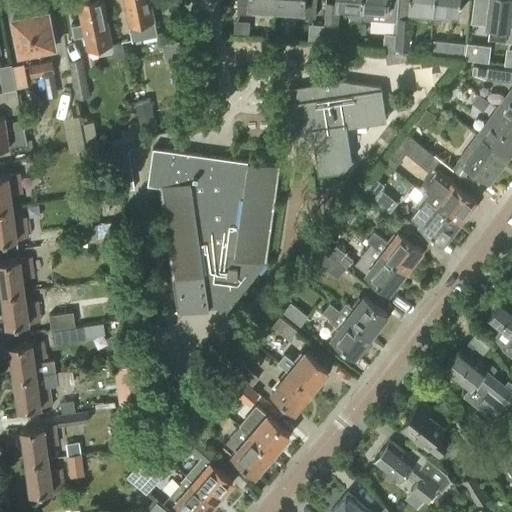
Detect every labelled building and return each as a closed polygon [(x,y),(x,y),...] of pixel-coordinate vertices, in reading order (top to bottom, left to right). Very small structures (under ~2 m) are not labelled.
[(81,22),(72,24),(74,36),(85,34),(88,48),(112,43),(103,0),(79,0),(77,0),(81,22)] [(149,0),(123,0),(128,26),(129,25),(132,40),(157,35),(149,0)] [(236,0),(236,12),(248,13),(249,6),(276,7),(276,0),(236,0)] [(276,0),(276,7),(303,9),(302,16),(315,17),(315,0),(276,0)] [(335,0),(336,2),(335,7),(339,7),(350,8),(349,18),(361,19),(361,9),(361,0),(335,0)] [(361,0),(361,9),(387,11),(387,0),(361,0)] [(409,0),(408,9),(433,11),(434,11),(434,0),(409,0)] [(433,11),(432,22),(441,23),(442,12),(458,14),(459,0),(434,0),(434,11),(433,11)] [(511,0),(489,0),(486,25),(492,26),(490,36),(511,39),(511,28),(509,28),(511,0)] [(40,8),(30,10),(39,53),(52,50),(51,46),(56,45),(48,9),(42,11),(40,8)] [(19,15),(13,17),(20,52),(25,51),(26,55),(39,53),(30,10),(21,12),(19,15)] [(324,17),(323,41),(337,42),(338,18),(324,17)] [(396,51),(409,52),(412,20),(398,19),(396,51)] [(446,42),(434,41),(433,53),(445,54),(446,42)] [(407,54),(385,51),(387,64),(408,61),(407,54)] [(76,99),(89,96),(82,59),(69,61),(76,99)] [(52,60),(41,63),(43,74),(47,97),(58,95),(53,72),(54,72),(52,60)] [(11,63),(0,65),(0,74),(3,89),(16,87),(12,67),(11,63)] [(41,63),(29,65),(31,76),(43,74),(41,63)] [(12,67),(16,87),(17,90),(28,87),(23,65),(12,67)] [(487,68),(486,78),(510,82),(511,71),(487,68)] [(327,84),(286,90),(294,134),(313,131),(319,174),(345,170),(352,159),(347,126),(385,121),(381,90),(381,89),(381,86),(326,78),(327,84)] [(3,91),(0,91),(0,105),(8,104),(9,113),(21,111),(17,90),(16,87),(3,89),(3,91)] [(511,88),(497,108),(511,119),(511,88)] [(478,93),(472,102),(483,110),(489,102),(478,93)] [(156,128),(149,99),(134,102),(140,132),(156,128)] [(511,119),(497,108),(478,134),(508,156),(511,150),(511,119)] [(427,129),(437,117),(428,109),(418,121),(427,129)] [(5,113),(0,114),(0,146),(27,142),(23,118),(14,120),(15,127),(7,128),(5,113)] [(140,135),(130,137),(110,141),(117,189),(128,187),(122,149),(195,134),(193,124),(140,135)] [(407,133),(388,157),(397,164),(406,152),(426,168),(436,155),(407,133)] [(478,134),(459,159),(488,182),(508,156),(478,134)] [(440,143),(434,152),(444,160),(451,152),(440,143)] [(154,147),(151,183),(163,184),(176,311),(215,305),(224,312),(265,260),(279,165),(248,160),(248,161),(154,147)] [(437,170),(421,191),(423,192),(459,220),(475,199),(437,170)] [(19,172),(0,174),(0,206),(12,205),(10,193),(22,192),(19,172)] [(374,178),(363,192),(388,212),(396,202),(379,188),(382,184),(374,178)] [(420,203),(411,215),(443,240),(459,220),(423,192),(417,201),(420,203)] [(12,205),(0,206),(0,239),(28,236),(25,216),(13,217),(12,205)] [(350,206),(340,219),(348,225),(359,212),(350,206)] [(374,230),(367,239),(406,269),(422,249),(397,230),(388,242),(374,230)] [(370,242),(355,262),(389,290),(406,269),(367,239),(370,242)] [(335,245),(328,254),(345,268),(352,258),(335,245)] [(318,246),(305,262),(312,268),(317,261),(337,277),(345,268),(328,254),(318,246)] [(31,256),(0,260),(0,269),(3,292),(24,289),(22,277),(34,276),(31,256)] [(24,289),(3,292),(8,324),(40,320),(37,300),(25,301),(24,289)] [(345,301),(339,309),(371,334),(387,313),(363,295),(353,307),(345,301)] [(511,304),(503,298),(487,319),(500,328),(494,336),(503,349),(511,355),(511,304)] [(75,310),(49,314),(51,327),(86,322),(82,299),(73,300),(75,310)] [(329,301),(322,311),(329,316),(328,318),(338,326),(331,336),(355,354),(371,334),(339,309),(329,301)] [(290,302),(283,311),(300,324),(307,315),(290,302)] [(279,316),(272,325),(289,339),(296,329),(279,316)] [(84,337),(83,325),(52,329),(54,344),(85,340),(84,337)] [(43,340),(11,344),(15,376),(56,371),(54,358),(45,359),(43,340)] [(461,348),(444,369),(469,388),(463,395),(487,414),(495,413),(511,391),(511,382),(509,380),(505,385),(486,370),(487,369),(461,348)] [(305,350),(288,370),(311,389),(328,370),(305,350)] [(251,386),(234,372),(221,361),(213,370),(245,398),(253,388),(251,386)] [(242,363),(234,372),(251,386),(258,377),(242,363)] [(138,365),(116,368),(120,402),(142,399),(138,365)] [(288,370),(271,390),(295,410),(311,389),(288,370)] [(56,371),(15,376),(20,408),(52,404),(49,385),(58,384),(56,371)] [(421,399),(401,424),(439,453),(448,440),(438,432),(444,424),(429,412),(432,408),(421,399)] [(87,411),(58,414),(59,425),(88,421),(87,411)] [(266,414),(249,434),(272,453),(289,433),(266,414)] [(176,418),(154,444),(163,452),(173,440),(174,442),(179,436),(209,462),(216,453),(203,441),(186,427),(176,418)] [(194,418),(186,427),(203,441),(211,433),(194,418)] [(55,424),(22,428),(27,460),(47,458),(46,445),(57,444),(55,424)] [(239,425),(222,445),(255,473),(272,453),(249,434),(239,425)] [(390,439),(374,460),(399,480),(406,470),(418,480),(412,487),(425,498),(435,485),(441,490),(450,479),(447,472),(428,457),(421,465),(415,460),(390,439)] [(66,445),(68,457),(80,456),(79,444),(66,445)] [(108,504),(84,507),(84,511),(122,511),(134,510),(132,511),(170,511),(146,492),(153,483),(148,479),(154,472),(148,467),(159,454),(150,447),(125,477),(140,490),(129,501),(108,504)] [(68,457),(67,458),(69,478),(84,477),(81,456),(80,456),(68,457)] [(47,458),(27,460),(32,492),(64,488),(61,468),(49,469),(47,458)] [(209,461),(192,480),(215,500),(232,480),(209,461)] [(473,474),(462,480),(477,504),(488,498),(473,474)] [(186,476),(169,495),(188,511),(205,511),(215,500),(192,480),(192,481),(186,476)] [(370,511),(348,492),(336,505),(343,511),(389,511),(385,505),(378,511),(370,511)]
